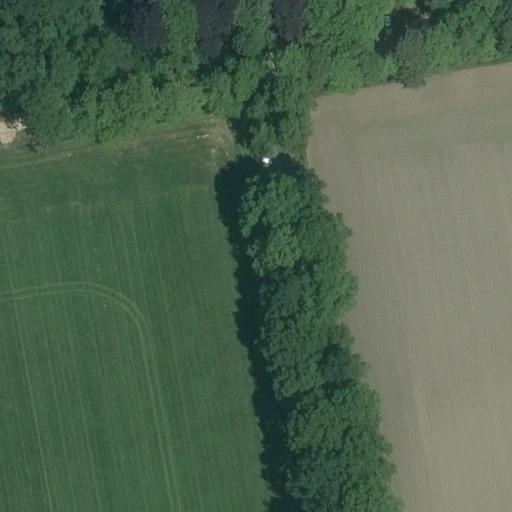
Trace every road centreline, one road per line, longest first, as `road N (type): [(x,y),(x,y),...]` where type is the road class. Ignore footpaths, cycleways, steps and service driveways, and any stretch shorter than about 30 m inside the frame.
road 1 (unclassified): [(339,511),(246,0)]
road 2 (track): [(0,127),(511,40)]
